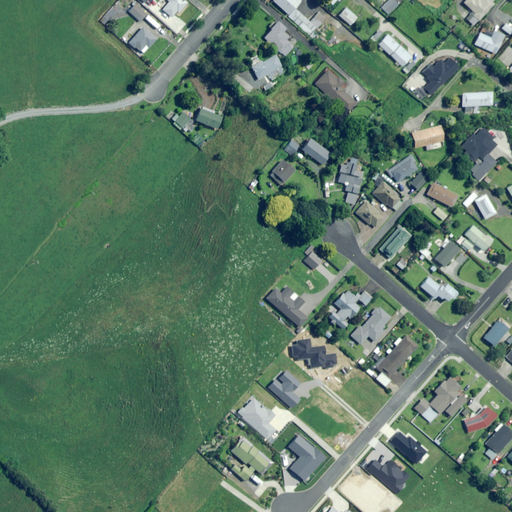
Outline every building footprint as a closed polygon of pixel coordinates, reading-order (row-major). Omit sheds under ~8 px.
[(185,3),(181,0),(165,0),(167,2),(160,9),(170,17),(175,11),(177,13),(185,3)] [(272,0),(271,1),(309,35),(319,23),(314,19),(310,23),(294,8),(300,1),(298,0),(272,0)] [(397,5),(392,0),(387,0),(380,7),(387,14),(397,5)] [(492,4),(487,0),(478,0),(477,0),(463,0),(461,3),(467,8),(461,15),(472,25),(492,4)] [(145,14),(133,3),(126,11),(138,22),(145,14)] [(358,16),(346,6),(338,15),(350,25),(358,16)] [(284,29),(276,21),(262,37),(284,57),(293,47),(284,40),(287,37),(282,32),(284,29)] [(460,30),(452,24),(448,29),(456,36),(460,30)] [(511,31),(511,29),(505,24),(501,28),(509,34),(511,31)] [(124,42),(131,49),(133,47),(138,52),(144,46),(147,48),(155,39),(140,25),(124,42)] [(381,33),(377,30),(369,38),(373,42),(381,33)] [(502,35),(491,31),(488,37),(477,32),(472,44),(494,53),(502,35)] [(410,57),(385,34),(377,44),(401,66),(410,57)] [(280,67),(273,54),(250,67),(256,79),(280,67)] [(457,68),(447,58),(442,63),(438,60),(431,67),(429,65),(421,73),(430,81),(423,88),(431,95),(437,88),(457,68)] [(414,64),(411,60),(403,70),(406,73),(414,64)] [(342,83),(326,69),(314,84),(348,113),(357,103),(339,87),(342,83)] [(424,93),(420,88),(415,92),(419,97),(424,93)] [(490,105),(489,91),(460,93),(461,114),(477,113),(477,106),(490,105)] [(223,116),(200,107),(195,120),(217,129),(223,116)] [(193,122),(182,113),(174,122),(185,132),(187,129),(191,132),(195,127),(191,124),(193,122)] [(441,141),(436,125),(408,133),(412,148),(441,141)] [(480,162),(477,165),(474,162),(465,171),(477,181),(481,177),(494,162),(486,154),(493,145),(485,137),(486,136),(478,129),(473,135),(469,131),(462,138),(466,142),(458,151),(471,162),(475,157),(480,162)] [(203,142),(196,135),(192,139),(198,146),(203,142)] [(328,154),(307,138),(299,149),(320,165),(328,154)] [(296,146),(288,140),(281,149),(290,155),(296,146)] [(412,161),(408,154),(384,171),(389,177),(390,176),(395,183),(415,170),(410,162),(412,161)] [(292,171),(279,159),(268,171),(271,174),(269,177),(279,186),(292,171)] [(344,184),(343,191),(345,191),(342,202),(353,204),(362,168),(354,166),(355,162),(340,159),(334,182),(344,184)] [(425,179),(418,172),(407,183),(415,190),(425,179)] [(403,200),(381,182),(371,194),(388,209),(390,207),(394,211),(403,200)] [(455,195),(430,183),(424,194),(449,207),(455,195)] [(475,196),(471,192),(461,203),(466,207),(475,196)] [(494,213),(483,194),(472,200),(482,219),(494,213)] [(377,212),(364,201),(354,213),(373,229),(382,218),(376,213),(377,212)] [(445,215),(436,207),(432,212),(441,220),(445,215)] [(479,233),(470,225),(462,235),(481,251),(493,237),(483,229),(479,233)] [(409,240),(396,228),(378,248),(384,253),(383,254),(390,261),(409,240)] [(472,246),(464,239),(459,244),(467,251),(472,246)] [(458,250),(448,241),(432,259),(442,267),(458,250)] [(428,253),(421,246),(417,250),(425,257),(428,253)] [(405,263),(400,258),(395,264),(400,269),(405,263)] [(440,288),(426,277),(418,286),(432,298),(436,294),(444,301),(453,291),(444,283),(440,288)] [(291,292),(285,286),(279,292),(274,288),(265,298),(298,327),(306,318),(296,310),(303,302),(296,296),(291,292)] [(352,295),(345,289),(333,303),(340,309),(335,315),(331,312),(327,317),(341,329),(346,323),(342,320),(345,317),(348,319),(358,307),(353,303),(359,296),(355,292),(352,295)] [(369,299),(364,294),(358,301),(363,305),(369,299)] [(376,306),(369,313),(371,315),(359,328),(357,326),(349,335),(360,344),(367,336),(373,342),(383,331),(380,328),(389,317),(379,308),(376,306)] [(506,329),(496,321),(482,338),(492,347),(506,329)] [(375,379),(383,387),(389,380),(388,378),(415,347),(403,336),(400,340),(397,337),(392,343),(395,346),(375,368),(381,372),(375,379)] [(427,404),(421,399),(413,408),(429,422),(441,409),(442,410),(458,393),(454,391),(458,387),(446,376),(432,392),(435,395),(427,404)] [(494,416),(484,407),(476,415),(462,420),(466,433),(484,426),(494,416)] [(416,432),(406,423),(401,429),(411,437),(416,432)] [(511,435),(498,423),(492,430),(494,432),(483,444),(487,448),(483,453),(490,460),(511,435)] [(220,460),(243,482),(254,470),(259,474),(270,463),(242,436),(220,460)] [(496,470),(493,468),(487,475),(490,477),(496,470)]
